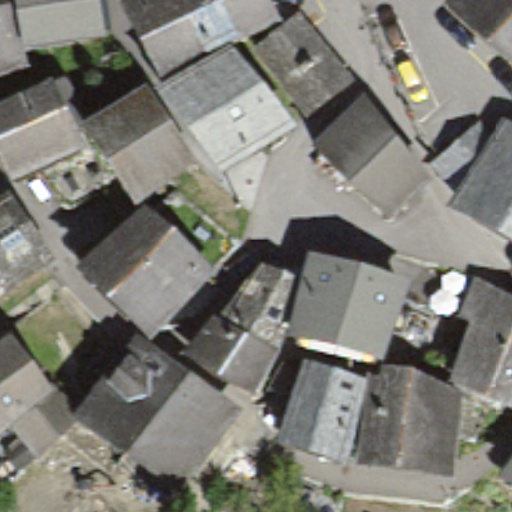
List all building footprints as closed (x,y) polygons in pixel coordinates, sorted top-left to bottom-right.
[(0,0),(0,46),(0,49),(72,41),(67,0),(0,0)] [(281,18),(273,0),(118,0),(162,78),(232,42),(281,18)] [(511,0),(445,0),(422,24),(502,101),(511,91),(511,0)] [(353,73),(301,12),(251,54),(303,115),(353,73)] [(162,78),(154,85),(221,172),(297,125),(232,42),(162,78)] [(26,92),(0,105),(0,194),(63,161),(26,92)] [(111,107),(53,141),(97,216),(156,182),(111,107)] [(345,109),(289,160),(358,236),(415,185),(345,109)] [(511,141),(488,125),(427,216),(509,272),(511,267),(511,141)] [(175,279),(116,222),(66,274),(124,331),(175,279)] [(0,229),(0,306),(34,286),(0,229)] [(370,295),(282,271),(262,344),(350,368),(370,295)] [(247,364),(266,290),(234,277),(183,325),(144,370),(209,414),(247,364)] [(511,294),(475,278),(458,314),(469,321),(452,381),(511,410),(511,294)] [(100,352),(38,438),(137,510),(200,424),(100,352)] [(416,367),(368,362),(358,462),(453,475),(462,392),(416,367)] [(0,376),(0,431),(26,413),(0,376)] [(338,397),(271,377),(247,455),(314,476),(338,397)] [(511,511),(511,451),(477,491),(508,511),(511,511)]
